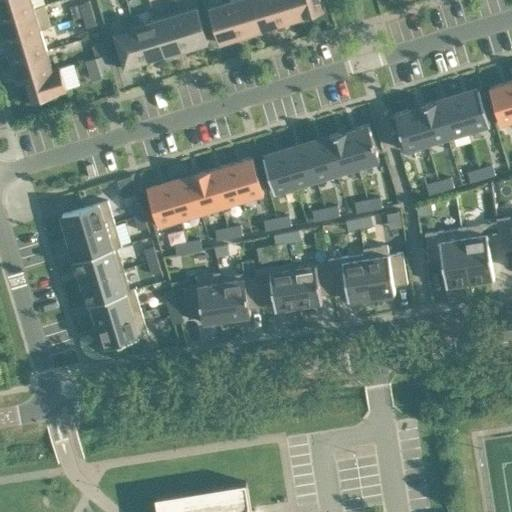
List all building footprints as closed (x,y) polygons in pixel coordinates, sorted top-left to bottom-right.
[(0,0),(0,17),(34,7),(31,0),(0,0)] [(93,11),(89,0),(88,0),(79,3),(83,15),(93,11)] [(220,42),(241,36),(230,0),(224,0),(208,5),(220,42)] [(253,0),(230,0),(241,36),(262,29),(253,0)] [(276,0),(253,0),(262,29),(283,23),(276,0)] [(276,0),(283,23),(304,16),(299,0),(276,0)] [(299,0),(304,16),(314,13),(314,11),(325,8),(322,0),(299,0)] [(78,3),(69,6),(73,17),(82,15),(78,3)] [(34,7),(0,17),(0,22),(5,38),(40,28),(51,24),(45,4),(34,7)] [(198,6),(176,12),(187,48),(208,41),(198,6)] [(96,23),(93,11),(83,15),(86,26),(96,23)] [(155,19),(166,54),(187,48),(176,12),(155,19)] [(155,19),(134,25),(145,61),(166,54),(155,19)] [(124,67),(145,61),(134,25),(113,32),(124,67)] [(5,38),(11,59),(47,48),(40,28),(5,38)] [(102,41),(92,44),(95,56),(106,53),(102,41)] [(11,59),(18,81),(25,79),(25,77),(53,69),(53,68),(47,48),(11,59)] [(102,76),(111,73),(105,54),(96,57),(102,76)] [(25,79),(32,99),(67,88),(60,66),(53,68),(53,69),(25,77),(25,79)] [(501,123),(511,119),(511,81),(511,79),(490,86),(501,123)] [(470,89),(458,93),(469,130),(490,123),(479,87),(476,88),(476,87),(475,87),(475,88),(471,89),(471,88),(469,89),(470,89)] [(458,93),(437,99),(448,136),(469,130),(458,93)] [(416,106),(427,142),(448,136),(437,99),(416,106)] [(406,149),(427,142),(416,106),(394,112),(406,149)] [(347,129),(358,166),(380,159),(369,122),(347,129)] [(358,166),(347,129),(326,135),(337,172),(358,166)] [(326,135),(306,142),(317,178),(337,172),(326,135)] [(296,185),(317,178),(306,142),(285,148),(296,185)] [(296,185),(285,148),(263,155),(274,191),(296,185)] [(253,155),(231,162),(242,198),(264,192),(253,155)] [(222,205),(242,198),(231,162),(211,168),(222,205)] [(493,164),(480,168),(483,177),(496,173),(493,164)] [(201,211),(222,205),(211,168),(190,174),(201,211)] [(483,177),(480,168),(468,171),(471,181),(483,177)] [(169,181),(180,217),(201,211),(190,174),(169,181)] [(451,176),(439,180),(442,189),(454,186),(451,176)] [(442,189),(439,180),(427,184),(429,193),(442,189)] [(180,217),(169,181),(148,187),(159,224),(180,217)] [(383,205),(381,196),(368,198),(370,208),(383,205)] [(370,208),(368,198),(355,201),(357,211),(370,208)] [(108,199),(63,213),(69,236),(115,222),(108,199)] [(433,213),(431,200),(417,204),(418,215),(433,213)] [(141,201),(131,204),(135,216),(144,213),(141,201)] [(340,214),(338,204),(325,207),(327,217),(340,214)] [(327,217),(325,207),(312,209),(314,219),(327,217)] [(399,210),(388,212),(391,228),(402,226),(399,210)] [(148,225),(144,213),(135,216),(139,228),(148,225)] [(291,224),(290,214),(277,216),(279,226),(291,224)] [(373,223),(372,214),(359,216),(361,226),(373,223)] [(511,214),(497,217),(502,246),(511,244),(511,214)] [(279,226),(277,216),(264,219),(266,229),(279,226)] [(361,226),(359,216),(346,219),(348,228),(361,226)] [(502,246),(497,217),(497,221),(462,226),(470,281),(477,280),(477,281),(478,280),(478,279),(482,279),(482,280),(483,279),(487,278),(487,279),(489,279),(489,278),(494,277),(490,248),(502,246)] [(115,222),(69,236),(76,257),(76,258),(117,245),(117,246),(122,244),(122,243),(116,224),(115,222)] [(243,233),(241,223),(228,226),(230,236),(243,233)] [(230,236),(228,226),(215,228),(217,238),(230,236)] [(470,281),(462,226),(425,232),(429,258),(442,256),(446,285),(452,284),(453,284),(453,283),(457,283),(458,284),(459,283),(463,282),(463,283),(464,283),(464,282),(470,281)] [(301,237),(300,228),(287,231),(289,240),(301,237)] [(289,240),(287,231),(274,233),(276,243),(289,240)] [(200,238),(187,240),(189,250),(202,247),(200,238)] [(189,250),(187,240),(175,243),(177,253),(189,250)] [(228,242),(215,245),(215,246),(217,254),(229,252),(228,242)] [(388,244),(364,247),(372,294),(395,291),(394,284),(408,281),(403,251),(389,253),(388,244)] [(76,257),(74,258),(78,270),(77,271),(77,272),(78,272),(79,276),(78,276),(79,277),(81,280),(124,267),(117,246),(117,245),(76,258),(76,257)] [(154,245),(144,248),(148,260),(158,257),(154,245)] [(372,294),(364,247),(363,247),(364,252),(329,258),(334,293),(347,291),(348,298),(372,294)] [(158,257),(148,260),(152,272),(162,270),(158,257)] [(334,293),(329,258),(328,258),(328,261),(294,266),(293,261),(292,261),(299,304),(302,303),(302,304),(303,304),(303,303),(307,303),(308,303),(309,303),(309,302),(313,302),(313,303),(314,302),(323,300),(322,293),(333,291),(334,293)] [(299,304),(292,261),(256,267),(262,305),(263,305),(263,303),(275,301),(276,308),(284,306),(284,307),(286,307),(285,306),(290,306),(291,306),(291,305),(295,305),(295,306),(296,305),(296,304),(299,304)] [(124,267),(81,280),(82,284),(81,284),(81,286),(82,285),(83,289),(82,289),(83,291),(84,290),(87,303),(90,302),(131,289),(124,267)] [(262,305),(256,267),(255,267),(256,270),(221,275),(220,270),(219,270),(227,318),(251,314),(249,307),(262,305)] [(227,318),(219,270),(196,274),(197,284),(184,286),(189,316),(202,314),(204,321),(227,318)] [(131,289),(90,302),(96,324),(142,310),(135,288),(135,287),(131,289)] [(173,288),(164,290),(167,302),(177,299),(173,288)] [(181,312),(177,299),(167,302),(171,315),(181,312)] [(142,310),(96,324),(103,346),(113,343),(115,348),(131,343),(130,339),(149,333),(142,310)] [(247,481),(156,495),(158,511),(251,511),(251,507),(247,481)]
